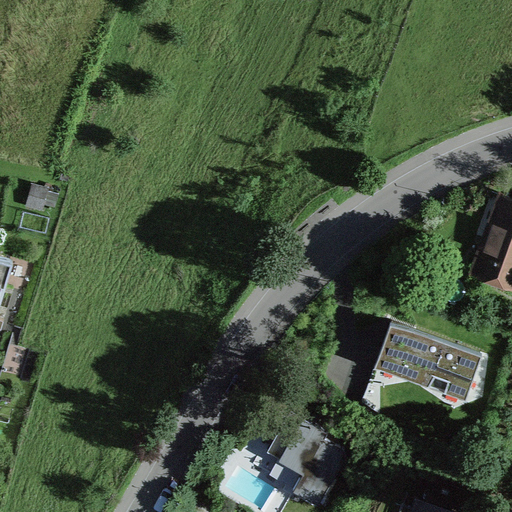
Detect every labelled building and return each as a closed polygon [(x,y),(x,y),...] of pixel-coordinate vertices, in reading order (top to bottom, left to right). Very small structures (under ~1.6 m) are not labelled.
[(35,185),(30,202),(32,203),(43,205),(47,189),(35,185)] [(511,282),(511,196),(502,193),(474,269),(511,282)] [(0,299),(13,259),(0,255),(0,299)] [(482,350),(390,317),(380,345),(374,362),(466,395),(482,350)] [(303,469),(293,485),(318,500),(346,452),(346,450),(346,447),(345,445),(342,444),(324,433),(327,428),(291,406),(270,442),(267,448),(303,469)] [(453,511),(460,492),(460,490),(431,480),(421,508),(402,502),(398,511),(453,511)]
